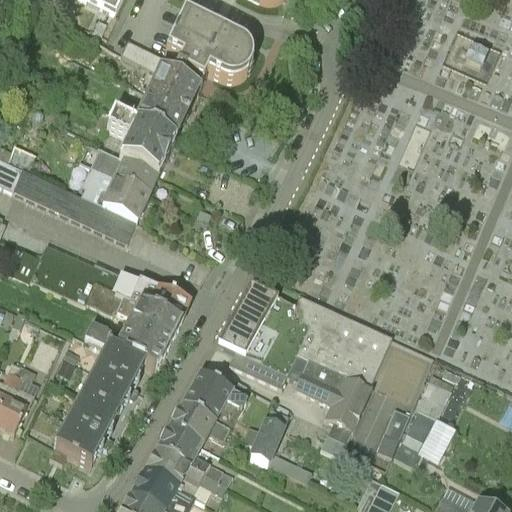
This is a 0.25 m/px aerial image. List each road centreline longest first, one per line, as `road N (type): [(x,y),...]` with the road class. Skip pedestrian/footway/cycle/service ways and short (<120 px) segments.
road 1 (residential): [(109,511),(333,91),(325,55)]
road 2 (residential): [(325,55),(196,0)]
